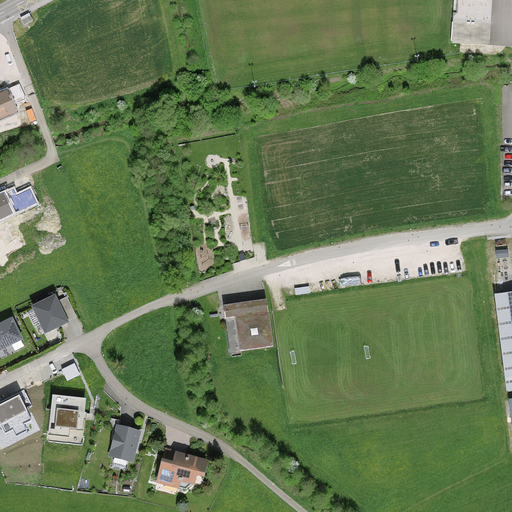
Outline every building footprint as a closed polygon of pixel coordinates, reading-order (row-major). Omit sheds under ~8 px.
[(32,22),(29,17),(21,21),(23,26),(32,22)] [(7,90),(0,93),(0,117),(16,111),(7,90)] [(3,193),(0,194),(0,218),(13,213),(3,193)] [(56,290),(30,303),(46,334),(72,321),(56,290)] [(511,293),(496,295),(508,388),(511,387),(511,293)] [(240,351),(271,347),(265,302),(224,308),(225,319),(235,318),(240,351)] [(13,314),(0,320),(0,348),(24,337),(13,314)] [(31,419),(19,396),(0,404),(0,420),(5,431),(13,427),(16,435),(26,430),(22,423),(31,419)] [(85,400),(54,396),(50,433),(69,435),(69,427),(82,429),(85,400)] [(139,433),(116,428),(109,458),(132,463),(139,433)] [(196,461),(196,460),(187,458),(186,459),(164,453),(156,482),(185,490),(193,482),(196,473),(203,475),(206,464),(196,461)]
